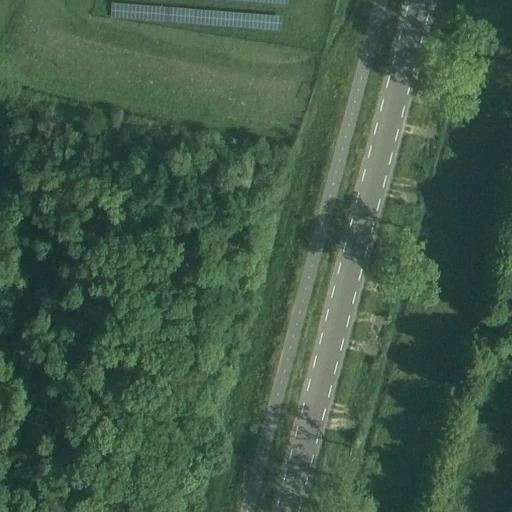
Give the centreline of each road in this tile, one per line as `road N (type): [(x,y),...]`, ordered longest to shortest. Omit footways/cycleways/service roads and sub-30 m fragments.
road 1 (tertiary): [(285,511),(419,0)]
road 2 (unknown): [(436,511),(511,249)]
